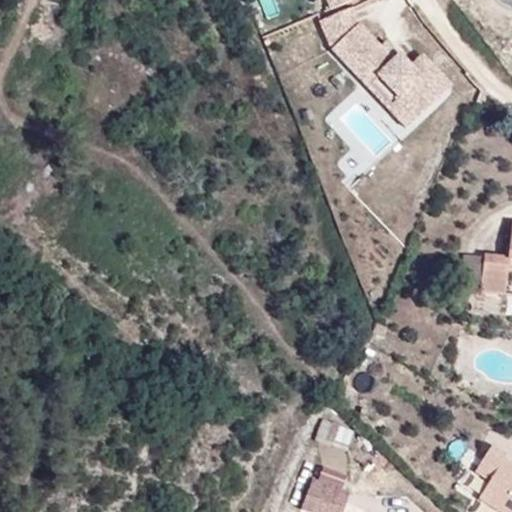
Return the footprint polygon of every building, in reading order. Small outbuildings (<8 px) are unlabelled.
[(257,0),(262,18),(278,13),(274,0),(257,0)] [(326,0),(331,10),(355,0),(326,0)] [(378,76),(417,117),(437,99),(408,70),(398,59),(393,63),(358,27),(351,10),(321,22),(332,51),(367,87),(371,84),(378,76)] [(408,70),(437,99),(448,87),(420,58),(408,70)] [(407,128),(417,117),(378,76),(371,84),(392,106),(389,109),(407,128)] [(337,164),(350,177),(373,154),(375,157),(392,140),(355,103),(331,126),(353,148),(337,164)] [(511,224),(508,258),(484,256),(480,292),(504,295),(508,260),(511,260),(511,224)] [(388,329),(376,325),(371,337),(383,341),(388,329)] [(366,379),(351,372),(344,389),(358,395),(366,379)] [(339,426),(323,421),(315,442),(331,448),(334,441),(339,426)] [(350,430),(339,426),(334,441),(344,445),(350,430)] [(476,476),(491,484),(479,503),(493,511),(511,511),(511,469),(506,465),(509,460),(492,450),(476,476)] [(343,511),(350,494),(312,481),(302,510),(308,511),(343,511)]
